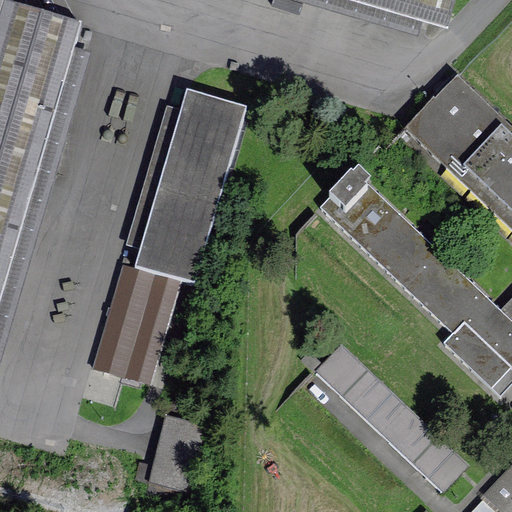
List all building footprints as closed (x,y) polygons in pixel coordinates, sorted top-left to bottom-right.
[(366,0),(447,24),(454,0),(366,0)] [(0,304),(82,25),(0,1),(0,304)] [(511,299),(500,312),(511,322),(511,129),(458,78),(435,101),(433,100),(404,130),(511,232),(511,299)] [(195,288),(247,111),(187,93),(135,270),(180,283),(195,288)] [(492,391),(511,369),(511,322),(500,312),(368,187),(374,181),(360,168),(320,210),(453,336),(444,345),(492,391)] [(440,205),(427,218),(438,228),(450,215),(440,205)] [(150,386),(180,283),(135,270),(124,267),(94,370),(150,386)] [(442,494),(465,469),(340,350),(324,367),(316,375),(442,494)] [(316,375),(324,367),(309,353),(301,362),(316,376),(316,375)] [(179,511),(184,511),(206,427),(180,420),(168,471),(139,464),(135,481),(149,484),(144,503),(179,511)] [(501,511),(511,511),(511,470),(487,498),(501,511)] [(493,511),(483,502),(473,511),(493,511)]
